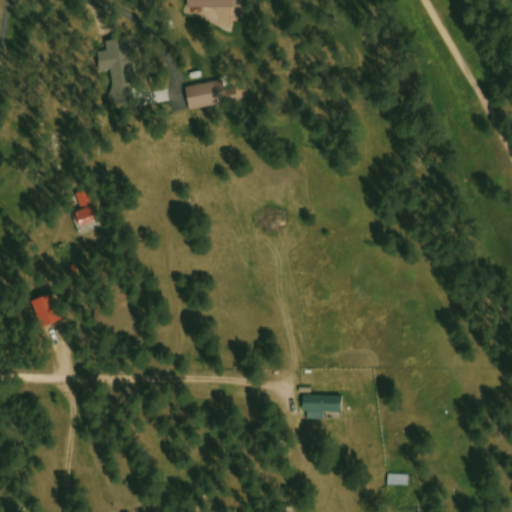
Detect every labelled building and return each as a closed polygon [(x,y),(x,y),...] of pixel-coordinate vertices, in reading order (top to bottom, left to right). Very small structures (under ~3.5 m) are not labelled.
[(123,91),(123,72),(132,72),(132,49),(114,49),(114,91),(123,91)] [(189,90),(193,112),(230,106),(226,84),(189,90)] [(78,215),(83,232),(104,225),(94,193),(80,197),(85,213),(78,215)] [(37,305),(48,332),(68,323),(57,297),(37,305)] [(329,422),(329,416),(346,416),(346,399),(308,399),(308,422),(329,422)] [(391,489),(411,489),(411,478),(391,478),(391,489)]
